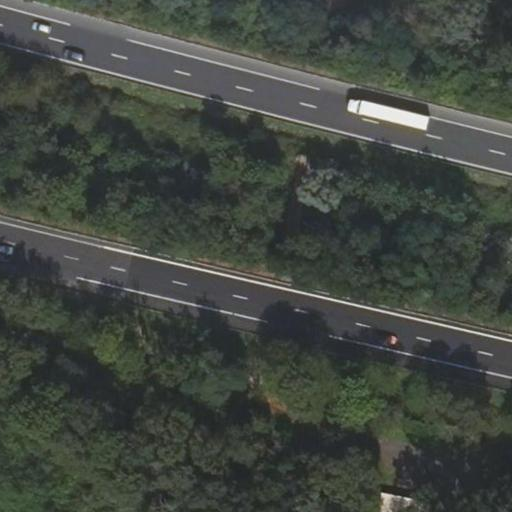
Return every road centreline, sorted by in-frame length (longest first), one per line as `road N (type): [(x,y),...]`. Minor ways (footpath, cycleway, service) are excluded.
road 1 (trunk): [(511,156),(0,24)]
road 2 (trunk): [(0,241),(511,359)]
road 3 (track): [(344,0),(265,412)]
road 4 (track): [(0,323),(164,399),(265,412)]
